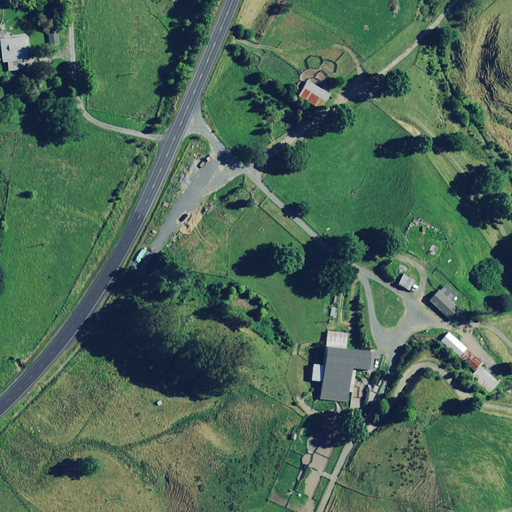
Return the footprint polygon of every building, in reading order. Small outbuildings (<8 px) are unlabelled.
[(57,29),(46,31),(49,47),(61,44),(57,29)] [(30,60),(27,38),(0,40),(0,43),(2,63),(7,62),(8,71),(21,70),(21,61),(30,60)] [(330,95),(307,81),(298,96),(320,110),(330,95)] [(414,281),(403,275),(398,285),(409,291),(414,281)] [(452,303),(458,297),(446,285),(439,292),(438,290),(428,301),(450,321),(460,311),(452,303)] [(346,334),(325,332),(322,366),(311,365),(309,381),(320,382),(318,400),(346,403),(347,392),(351,392),(354,366),(351,365),(353,349),(344,349),(346,334)] [(483,364),(448,333),(441,341),(475,372),(471,376),(489,392),(498,383),(480,367),(483,364)]
